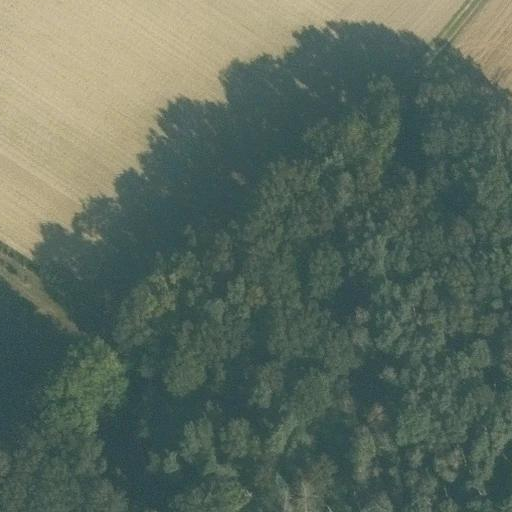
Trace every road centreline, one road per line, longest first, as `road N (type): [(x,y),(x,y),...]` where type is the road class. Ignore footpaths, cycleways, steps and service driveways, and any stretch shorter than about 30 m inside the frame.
road 1 (track): [(481,0),(0,459)]
road 2 (track): [(398,81),(511,157)]
